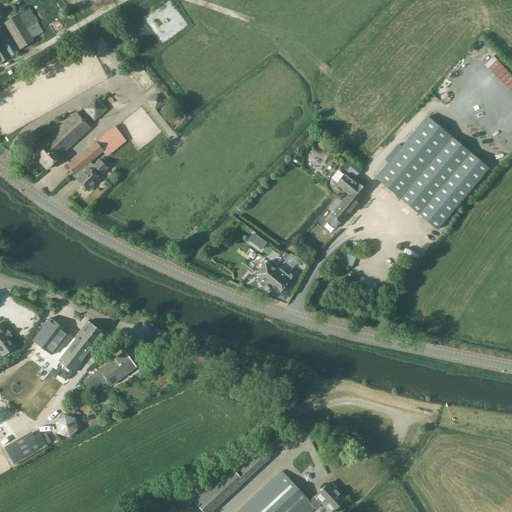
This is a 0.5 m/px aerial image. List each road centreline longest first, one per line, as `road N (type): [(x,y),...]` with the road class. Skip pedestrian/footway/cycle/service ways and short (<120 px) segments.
road 1 (tertiary): [(511,367),(323,327),(204,286),(87,229),(0,167)]
road 2 (unknown): [(295,319),(305,281),(374,198),(370,169),(422,108),(432,106),(487,152)]
road 3 (unclassified): [(292,412),(197,376),(0,278)]
road 4 (track): [(315,110),(257,149),(165,268)]
road 5 (track): [(121,0),(0,72)]
road 6 (track): [(423,420),(352,400),(292,412)]
